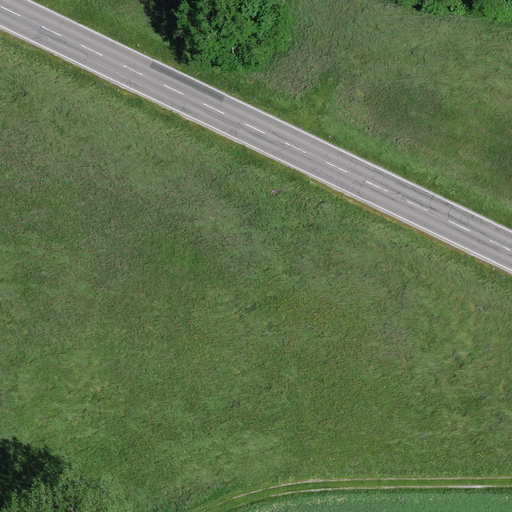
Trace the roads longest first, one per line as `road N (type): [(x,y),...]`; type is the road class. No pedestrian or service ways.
road 1 (secondary): [(0,14),(511,256)]
road 2 (track): [(511,481),(272,487),(202,511)]
